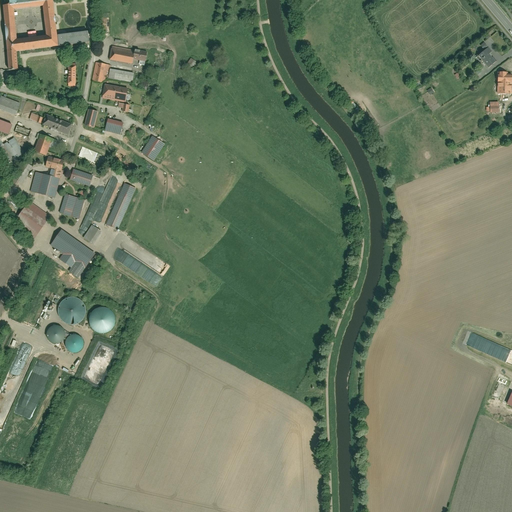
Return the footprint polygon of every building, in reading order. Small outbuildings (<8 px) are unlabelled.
[(88,46),(87,35),(57,37),(54,1),(49,2),(10,5),(2,6),(5,32),(9,71),(9,72),(18,71),(16,53),(88,46)] [(151,53),(113,48),(111,60),(136,64),(136,60),(150,62),(151,53)] [(489,48),(480,56),(490,68),(499,60),(489,48)] [(193,68),(197,61),(192,58),(188,65),(193,68)] [(107,82),(110,65),(95,62),(92,80),(107,82)] [(76,67),(68,67),(68,87),(76,87),(76,67)] [(136,74),(112,69),(110,80),(134,85),(136,74)] [(511,73),(498,73),(498,94),(511,94),(511,73)] [(129,89),(104,85),(102,99),(126,103),(129,89)] [(22,104),(2,97),(0,102),(0,108),(18,114),(22,104)] [(501,111),(501,102),(492,102),(492,111),(501,111)] [(101,113),(88,110),(84,125),(97,128),(101,113)] [(73,123),(47,115),(44,125),(70,133),(73,123)] [(0,118),(0,130),(10,135),(14,124),(0,118)] [(125,124),(109,120),(106,130),(122,134),(125,124)] [(57,140),(41,134),(35,151),(51,157),(57,140)] [(166,145),(153,136),(142,153),(156,162),(166,145)] [(26,155),(16,138),(4,144),(0,137),(0,147),(2,146),(6,154),(10,151),(15,161),(26,155)] [(80,157),(94,162),(98,152),(83,147),(80,157)] [(67,162),(48,158),(46,167),(52,169),(51,175),(63,178),(67,162)] [(96,176),(74,168),(71,179),(92,187),(96,176)] [(63,180),(35,173),(30,191),(58,199),(63,180)] [(105,224),(118,229),(135,188),(122,183),(105,224)] [(86,199),(65,194),(60,213),(81,219),(86,199)] [(37,238),(52,217),(31,202),(16,222),(37,238)] [(104,233),(91,224),(82,238),(95,246),(104,233)] [(97,257),(63,231),(53,244),(86,270),(97,257)] [(73,297),(71,297),(68,298),(66,299),(64,300),(62,302),(61,303),(61,305),(60,306),(59,308),(59,311),(59,313),(59,315),(60,317),(61,319),(63,321),(64,322),(67,324),(69,325),(71,325),(73,325),(75,325),(77,325),(79,324),(81,323),(82,322),(84,321),(85,319),(86,317),(86,316),(87,314),(87,312),(87,310),(87,308),(86,306),(85,304),(84,303),(83,301),(81,300),(80,299),(78,298),(76,297),(73,297)] [(92,331),(116,332),(118,310),(93,308),(92,331)] [(51,327),(50,328),(49,329),(48,330),(48,332),(48,334),(48,336),(48,337),(49,339),(51,340),(52,341),(54,342),(56,342),(58,342),(59,342),(60,342),(61,341),(62,340),(63,339),(64,338),(64,336),(65,335),(65,334),(64,332),(64,330),(63,329),(62,328),(61,327),(60,326),(59,326),(57,325),(54,326),(53,326),(52,326),(51,327)] [(70,337),(69,337),(68,338),(67,340),(67,341),(67,343),(66,344),(67,346),(67,347),(68,349),(69,350),(70,351),(71,352),(73,353),(74,353),(76,353),(79,353),(80,352),(81,351),(82,351),(83,350),(84,349),(85,347),(85,346),(85,345),(85,343),(85,342),(85,341),(84,340),(84,339),(83,338),(82,337),(82,336),(81,336),(80,335),(79,335),(78,335),(76,334),(75,334),(74,335),(73,335),(72,335),(71,336),(70,337)] [(511,365),(511,351),(494,344),(489,357),(511,365)] [(511,394),(508,393),(503,406),(511,408),(511,394)]
